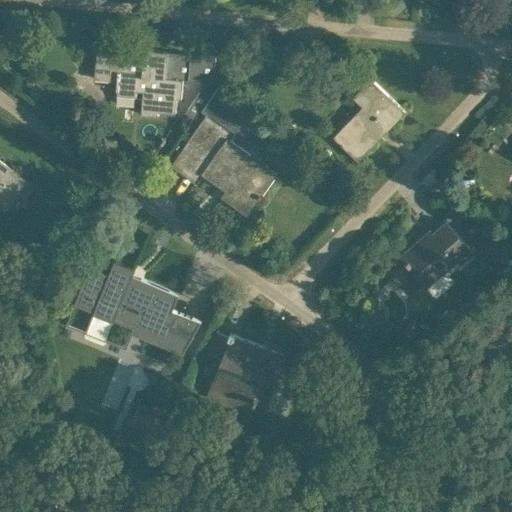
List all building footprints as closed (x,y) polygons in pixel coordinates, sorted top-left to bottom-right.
[(208,80),(200,91),(208,97),(221,79),(214,78),(216,55),(99,44),(95,78),(118,80),(117,88),(118,88),(117,94),(137,95),(137,89),(144,90),(142,113),(158,114),(158,110),(176,112),(177,96),(182,97),(184,78),(208,80)] [(406,110),(371,76),(353,95),(363,105),(334,135),(359,159),(406,110)] [(208,97),(200,91),(188,108),(196,113),(208,97)] [(220,119),(227,109),(209,97),(201,107),(208,112),(188,139),(172,163),(197,181),(203,172),(227,189),(223,195),(248,213),(252,207),(278,172),(230,138),(236,131),(220,119)] [(0,207),(3,209),(22,183),(17,178),(20,174),(0,159),(0,207)] [(424,241),(422,238),(403,254),(408,260),(407,260),(409,263),(396,274),(412,293),(426,280),(428,283),(471,247),(447,221),(424,241)] [(172,307),(179,292),(133,274),(135,268),(115,260),(109,276),(90,269),(92,266),(91,265),(76,302),(162,338),(160,343),(184,353),(200,319),(172,307)] [(217,329),(207,356),(222,362),(215,381),(266,402),(285,354),(231,332),(229,334),(217,329)] [(156,395),(149,409),(148,411),(151,412),(147,420),(135,415),(124,442),(146,451),(171,402),(156,395)] [(153,440),(156,454),(166,452),(162,435),(153,440)]
